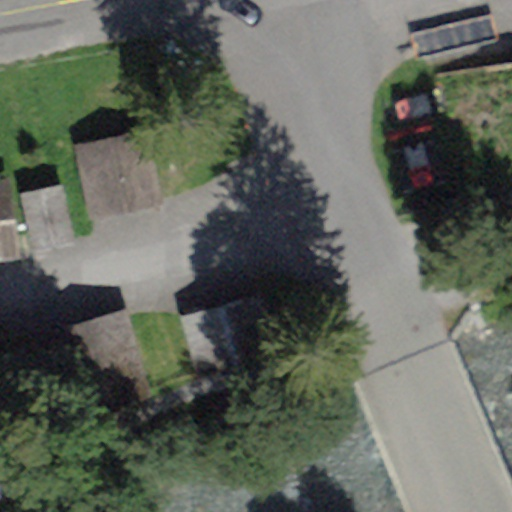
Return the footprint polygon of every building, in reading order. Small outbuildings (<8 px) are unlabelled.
[(79,149),(93,212),(157,198),(144,135),(79,149)] [(0,183),(0,252),(16,251),(7,182),(0,183)] [(25,195),(36,247),(71,239),(59,188),(25,195)] [(255,298),(188,317),(203,368),(270,349),(255,298)] [(127,335),(72,351),(88,406),(143,391),(127,335)]
